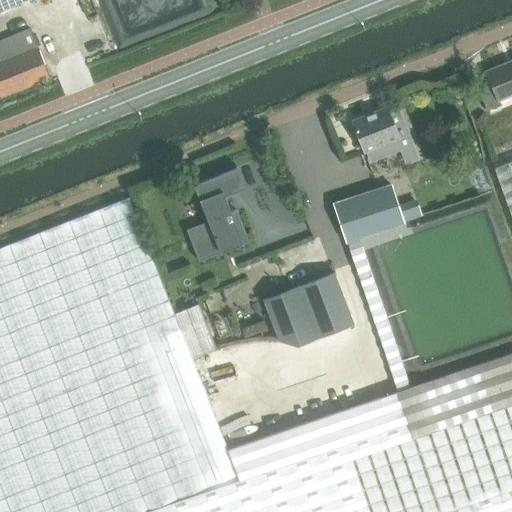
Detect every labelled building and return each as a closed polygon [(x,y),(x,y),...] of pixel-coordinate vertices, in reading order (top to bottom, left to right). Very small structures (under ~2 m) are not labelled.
[(0,0),(0,10),(24,0),(0,0)] [(31,30),(0,42),(0,97),(50,78),(31,30)] [(511,62),(487,72),(492,85),(479,90),(488,110),(501,105),(499,100),(511,94),(511,62)] [(388,107),(353,121),(365,152),(368,151),(372,160),(403,148),(413,144),(398,103),(388,107)] [(511,161),(495,167),(511,215),(511,161)] [(208,221),(187,229),(195,252),(240,234),(246,232),(237,210),(231,212),(225,197),(231,195),(231,194),(245,188),(237,168),(223,174),(201,182),(207,197),(200,200),(208,221)] [(192,359),(216,349),(199,304),(174,313),(129,198),(0,248),(0,511),(511,511),(511,352),(410,387),(359,238),(404,223),(391,185),(334,204),(398,392),(395,393),(228,450),(192,359)] [(334,272),(263,299),(280,341),(298,346),(354,324),(334,272)]
